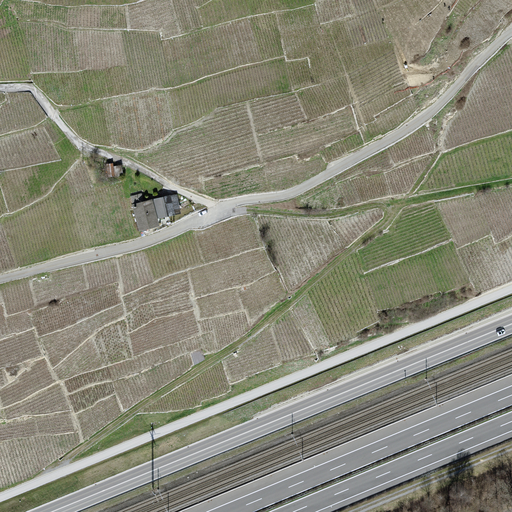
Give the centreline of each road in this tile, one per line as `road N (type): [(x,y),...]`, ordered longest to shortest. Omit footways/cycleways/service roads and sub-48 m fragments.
road 1 (unclassified): [(0,497),(511,288)]
road 2 (primary): [(511,323),(50,511)]
road 3 (unclassified): [(216,212),(289,195),(428,120),(511,35)]
road 4 (motorway): [(511,394),(227,511)]
road 5 (unclassified): [(216,212),(87,149),(27,89),(0,89)]
road 6 (motorway): [(292,511),(511,421)]
road 7 (unclassified): [(0,277),(108,255),(216,212)]
road 8 (track): [(353,511),(511,446)]
